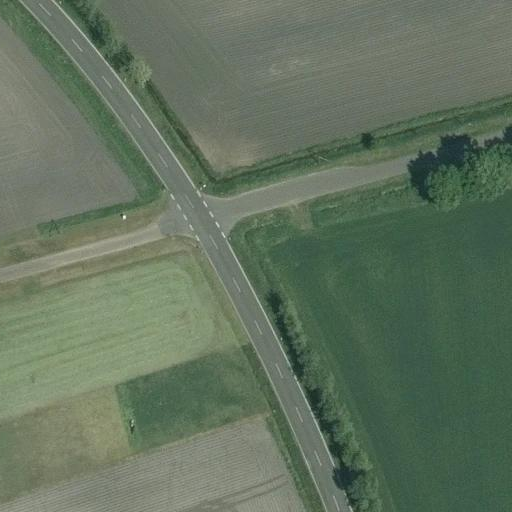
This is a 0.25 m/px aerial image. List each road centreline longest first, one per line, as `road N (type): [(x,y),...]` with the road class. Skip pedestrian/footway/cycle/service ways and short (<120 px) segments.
road 1 (residential): [(200,223),(511,137)]
road 2 (tertiary): [(200,223),(338,511)]
road 3 (tertiary): [(31,0),(105,81),(200,223)]
road 4 (residential): [(0,278),(200,223)]
